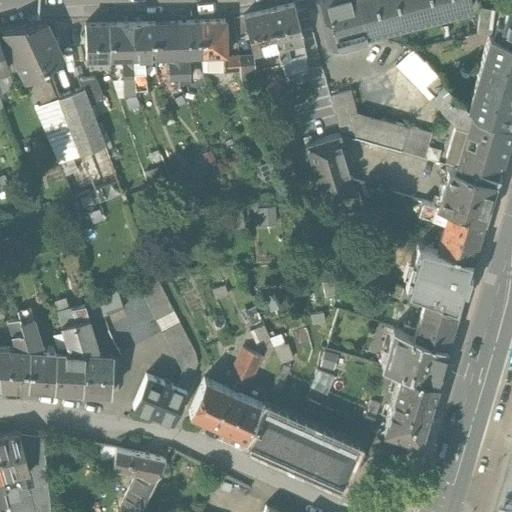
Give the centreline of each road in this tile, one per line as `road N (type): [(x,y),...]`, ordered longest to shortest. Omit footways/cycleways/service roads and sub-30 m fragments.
road 1 (residential): [(0,408),(181,440),(354,511)]
road 2 (primary): [(511,270),(439,511)]
